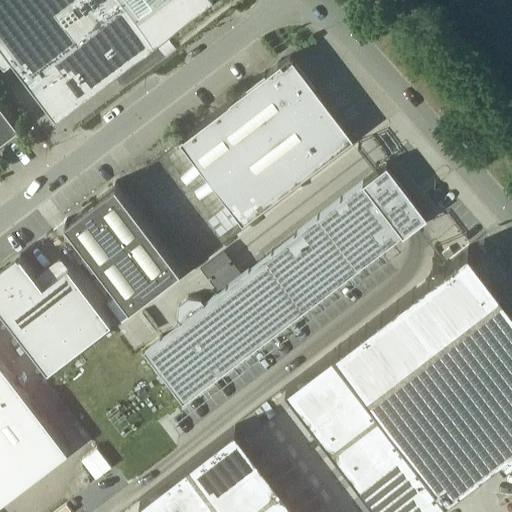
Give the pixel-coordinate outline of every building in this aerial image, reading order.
[(0,0),(0,34),(57,109),(200,0),(0,0)] [(243,217),(354,133),(352,129),(351,130),(330,103),(331,102),(317,84),(316,85),(295,57),(296,56),(294,53),(284,60),(281,57),(278,59),(279,60),(266,70),(265,69),(247,83),(248,84),(235,94),(234,93),(231,96),(232,97),(184,133),(183,132),(180,134),(243,217)] [(0,135),(19,121),(0,95),(0,135)] [(180,321),(143,349),(183,401),(403,233),(427,214),(387,162),(363,180),(204,302),(201,298),(189,296),(179,304),(177,316),(180,321)] [(66,217),(65,218),(130,303),(181,264),(116,179),(114,180),(116,182),(68,219),(66,217)] [(229,203),(209,219),(220,234),(240,218),(229,203)] [(286,385),(383,511),(423,511),(498,455),(511,444),(511,302),(468,245),(286,385)] [(21,254),(0,269),(0,303),(47,366),(111,317),(69,263),(68,264),(43,283),(35,273),(21,254)] [(0,496),(66,446),(0,358),(0,496)] [(302,511),(235,424),(140,496),(151,511),(302,511)]
